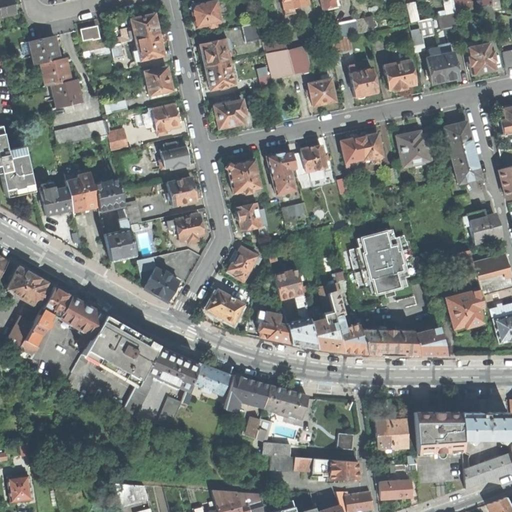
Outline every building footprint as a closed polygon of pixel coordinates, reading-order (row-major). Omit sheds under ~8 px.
[(12,0),(0,0),(0,17),(16,14),(14,4),(12,0)] [(208,25),(209,28),(217,27),(216,23),(221,22),(219,15),(228,13),(225,0),(217,0),(196,5),(193,3),(189,8),(192,10),(194,18),(196,28),(208,25)] [(282,0),(286,15),(296,13),(295,8),(309,5),(307,0),(282,0)] [(320,0),(324,12),(343,8),(342,1),(345,0),(320,0)] [(454,14),(457,13),(453,0),(444,0),(447,15),(454,14)] [(453,0),(457,13),(470,10),(466,0),(453,0)] [(491,0),(482,0),(482,1),(473,3),(474,9),(484,7),(492,5),(491,0)] [(411,23),(419,21),(420,21),(416,2),(407,4),(411,23)] [(496,20),(492,5),(484,7),(487,22),(496,20)] [(115,39),(116,44),(120,44),(135,40),(159,34),(155,20),(154,13),(130,19),(133,32),(129,32),(128,28),(121,30),(122,37),(115,39)] [(457,28),(454,14),(447,15),(438,17),(442,31),(457,28)] [(373,17),(356,21),(359,34),(376,30),(373,17)] [(435,34),(432,18),(420,21),(419,21),(421,29),(411,31),(414,47),(424,45),(422,37),(435,34)] [(356,21),(338,25),(341,38),(350,36),(359,34),(356,21)] [(258,23),(242,27),(246,43),(262,39),(258,23)] [(80,30),(83,40),(92,38),(93,40),(99,38),(96,26),(80,30)] [(161,44),(159,34),(135,40),(137,50),(132,51),(134,62),(163,55),(161,44)] [(35,65),(40,64),(59,59),(56,47),(54,36),(30,42),(35,65)] [(333,54),(353,49),(350,36),(341,38),(330,40),(333,54)] [(202,54),(205,67),(230,62),(227,49),(230,48),(227,38),(200,44),(202,54)] [(486,72),(497,70),(495,62),(496,61),(494,52),(493,52),(491,44),(477,47),(477,42),(471,43),(471,48),(466,49),(472,75),(486,72)] [(116,44),(110,46),(114,60),(123,58),(120,44),(116,44)] [(287,45),(264,50),(265,54),(288,49),(287,45)] [(304,46),(288,49),(294,74),(302,72),(303,74),(311,72),(304,46)] [(403,87),(415,85),(410,60),(409,61),(406,47),(392,49),(395,63),(384,66),(389,90),(393,89),(394,91),(400,90),(403,89),(403,87)] [(436,83),(444,81),(439,52),(438,48),(429,50),(431,58),(426,59),(428,69),(425,70),(426,75),(430,75),(431,84),(436,83)] [(294,74),(288,49),(265,54),(272,79),(294,74)] [(452,79),(458,78),(456,68),(459,68),(458,64),(455,64),(453,53),(450,54),(449,50),(439,52),(444,81),(452,79)] [(511,50),(503,53),(506,68),(511,66),(511,50)] [(67,70),(65,58),(59,59),(40,64),(45,87),(51,85),(70,81),(67,70)] [(219,88),(220,89),(227,87),(227,86),(235,85),(230,62),(205,67),(208,83),(210,90),(219,88)] [(258,68),(261,84),(271,82),(269,66),(258,68)] [(365,95),(377,93),(372,68),(356,72),(355,66),(349,67),(350,73),(349,73),(355,97),(357,97),(358,98),(360,99),(361,99),(364,98),(365,97),(365,95)] [(169,79),(166,67),(144,72),(150,98),(162,96),(162,92),(172,90),(171,83),(170,78),(169,79)] [(324,104),(335,101),(333,92),(338,91),(336,84),(332,85),(330,75),(321,77),(322,81),(308,84),(313,106),(324,104)] [(78,93),(75,80),(70,81),(51,85),(56,109),(81,103),(78,93)] [(110,105),(111,113),(126,110),(124,101),(110,105)] [(216,117),(218,128),(233,125),(243,123),(241,117),(245,116),(242,101),(230,103),(230,101),(221,103),(221,105),(214,107),(214,108),(212,109),(210,111),(211,115),(214,117),(216,117)] [(175,104),(148,110),(150,120),(153,119),(157,135),(166,133),(165,129),(179,126),(179,122),(181,122),(179,115),(178,107),(175,108),(175,104)] [(511,105),(510,105),(507,105),(506,106),(504,108),(504,109),(503,109),(504,114),(499,115),(503,134),(511,131),(511,105)] [(54,132),(57,146),(107,135),(104,120),(54,132)] [(465,122),(444,127),(458,183),(479,178),(474,156),(473,156),(472,149),(468,137),(469,136),(465,122)] [(0,173),(6,198),(32,191),(22,146),(5,150),(0,128),(0,173)] [(398,138),(404,168),(431,162),(426,136),(422,137),(421,133),(411,135),(398,138)] [(370,135),(359,138),(363,158),(364,160),(373,159),(374,164),(379,162),(378,158),(383,157),(378,134),(370,135)] [(146,137),(119,143),(121,149),(147,143),(146,137)] [(345,168),(353,167),(352,161),(363,158),(359,138),(348,140),(339,141),(345,168)] [(183,144),(176,146),(175,142),(163,145),(163,148),(159,149),(161,160),(158,161),(160,169),(168,167),(169,169),(188,164),(186,156),(188,153),(187,150),(187,148),(185,146),(184,146),(183,144)] [(309,172),(311,180),(323,177),(321,169),(325,168),(324,161),(327,160),(326,154),(323,154),(321,145),(310,148),(301,150),(306,173),(309,172)] [(266,157),(276,194),(295,190),(290,170),(295,168),(291,152),(283,154),(283,153),(278,154),(274,154),(274,156),(266,157)] [(255,198),(268,196),(266,186),(260,187),(254,159),(231,164),(229,162),(225,168),(228,170),(231,184),(233,193),(243,191),(244,194),(254,192),(255,198)] [(501,179),(506,199),(511,197),(511,166),(498,170),(501,179)] [(397,168),(383,171),(386,185),(400,182),(397,168)] [(39,189),(45,216),(55,214),(72,210),(65,182),(63,171),(55,173),(57,181),(41,185),(42,188),(39,189)] [(85,209),(97,207),(92,186),(89,173),(77,176),(78,179),(65,182),(72,210),(72,212),(85,209)] [(193,188),(191,177),(166,182),(168,192),(165,193),(167,201),(170,200),(171,206),(196,200),(193,188)] [(110,209),(123,205),(123,204),(117,180),(92,186),(97,207),(98,211),(110,209)] [(471,206),(467,194),(455,197),(458,209),(471,206)] [(123,205),(126,218),(128,225),(141,222),(136,201),(123,204),(123,205)] [(254,228),(261,226),(258,216),(256,203),(236,207),(237,211),(236,211),(236,212),(234,214),(235,219),(237,220),(238,220),(238,221),(239,221),(240,224),(241,230),(254,228)] [(304,203),(288,207),(292,221),(308,217),(304,203)] [(473,213),(471,206),(458,209),(462,226),(468,224),(474,243),(500,236),(495,219),(494,214),(485,216),(484,210),(478,211),(479,214),(472,216),(472,214),(473,213)] [(411,284),(426,280),(408,212),(346,228),(353,256),(349,257),(356,283),(360,282),(367,309),(393,302),(415,296),(411,284)] [(201,223),(199,214),(166,221),(169,231),(176,229),(179,240),(187,238),(188,242),(198,240),(197,236),(204,234),(201,223)] [(264,215),(258,216),(261,226),(254,228),(256,236),(268,233),(264,215)] [(122,258),(135,255),(128,225),(126,218),(118,219),(121,231),(104,235),(110,261),(122,258)] [(227,272),(243,281),(258,256),(241,247),(237,254),(234,252),(232,256),(229,261),(232,263),(227,272)] [(463,282),(476,278),(472,262),(469,251),(457,254),(461,270),(460,271),(463,282)] [(275,252),(267,253),(270,263),(277,261),(275,252)] [(504,253),(472,262),(476,278),(479,290),(481,295),(504,289),(511,281),(504,253)] [(143,288),(167,302),(172,292),(178,281),(155,268),(153,257),(136,261),(143,288)] [(18,298),(33,306),(35,303),(39,305),(49,288),(45,286),(47,282),(29,273),(18,266),(5,290),(12,294),(9,299),(15,302),(18,298)] [(304,345),(316,348),(308,317),(309,317),(296,269),(273,275),(279,299),(294,295),(299,314),(303,316),(301,319),(285,323),(285,325),(289,342),(304,345)] [(337,282),(347,280),(344,270),(334,273),(337,282)] [(51,281),(53,277),(44,272),(42,275),(48,279),(51,281)] [(120,278),(119,280),(128,286),(130,282),(123,278),(121,276),(120,278)] [(347,280),(340,282),(343,291),(349,289),(347,280)] [(361,353),(366,353),(359,329),(358,323),(344,327),(340,314),(343,313),(335,283),(325,286),(330,304),(332,313),(343,351),(356,353),(361,353)] [(323,305),(330,304),(325,286),(319,288),(323,305)] [(51,314),(57,317),(69,295),(61,291),(54,287),(34,321),(17,352),(16,352),(29,358),(36,346),(34,345),(43,328),(47,328),(50,322),(48,319),(51,314)] [(217,290),(206,309),(221,318),(232,324),(243,304),(217,290)] [(484,308),(481,295),(479,290),(446,299),(455,334),(464,332),(468,331),(467,325),(481,321),(478,310),(484,308)] [(72,372),(82,354),(104,315),(85,304),(69,295),(57,317),(84,332),(78,343),(77,343),(68,358),(52,350),(45,363),(72,372)] [(511,303),(490,310),(499,343),(508,341),(509,341),(511,340),(511,303)] [(273,339),(289,342),(285,325),(279,323),(281,315),(255,309),(253,321),(256,321),(254,330),(261,331),(260,337),(273,339)] [(330,350),(343,351),(332,313),(323,316),(324,318),(310,322),(316,348),(321,349),(330,350)] [(5,345),(17,352),(34,321),(22,314),(5,345)] [(82,354),(135,385),(157,346),(135,333),(129,330),(120,324),(104,315),(82,354)] [(432,355),(445,354),(438,328),(413,334),(419,355),(432,355)] [(403,355),(419,355),(413,334),(412,330),(359,329),(366,353),(394,354),(403,355)] [(186,390),(189,383),(197,363),(177,354),(172,352),(157,346),(135,385),(131,394),(144,399),(150,388),(149,386),(152,381),(151,376),(153,376),(153,375),(176,384),(175,386),(186,390)] [(210,391),(221,395),(228,375),(213,369),(197,363),(189,383),(200,387),(199,390),(208,394),(210,391)] [(239,401),(263,407),(269,385),(250,380),(232,375),(223,408),(236,412),(239,401)] [(287,414),(301,417),(307,396),(288,391),(269,385),(263,407),(276,411),(275,414),(286,417),(287,414)] [(134,417),(144,399),(131,394),(120,413),(134,417)] [(181,401),(187,404),(190,396),(184,394),(181,401)] [(177,410),(181,401),(168,396),(164,406),(177,410)] [(170,427),(177,410),(164,406),(156,423),(170,427)] [(462,453),(461,439),(459,412),(442,412),(413,411),(416,455),(416,456),(430,455),(430,454),(438,453),(447,453),(447,454),(462,453)] [(461,439),(510,439),(509,430),(508,420),(507,412),(484,412),(459,412),(461,439)] [(246,435),(254,439),(257,428),(259,420),(251,417),(246,435)] [(268,429),(270,421),(261,419),(260,428),(268,429)] [(407,447),(405,419),(390,420),(375,421),(377,449),(407,447)] [(254,439),(264,442),(267,431),(257,428),(254,439)] [(338,448),(354,450),(355,435),(340,433),(338,448)] [(270,455),(295,457),(302,458),(303,445),(264,442),(263,455),(270,455)] [(417,463),(416,456),(416,455),(407,456),(408,464),(417,463)] [(491,479),(511,471),(511,459),(511,455),(463,472),(464,489),(491,479)] [(328,480),(358,480),(358,471),(357,462),(302,458),(295,457),(294,468),(312,469),(312,467),(329,468),(328,480)] [(21,501),(31,500),(30,491),(30,485),(29,485),(27,476),(12,478),(12,475),(7,476),(11,502),(21,501)] [(380,499),(406,498),(411,497),(410,481),(379,482),(380,499)] [(121,507),(148,499),(144,486),(115,484),(121,507)] [(216,511),(241,511),(236,493),(211,491),(217,511),(216,511)] [(352,511),(358,511),(372,509),(370,492),(349,495),(349,492),(335,492),(339,506),(341,511),(352,511)] [(265,511),(266,511),(265,511),(262,501),(263,501),(261,494),(236,493),(241,511),(265,511)] [(511,511),(511,508),(509,504),(505,497),(491,502),(486,504),(490,511),(511,511)] [(315,511),(314,508),(301,511),(295,511),(292,501),(279,504),(281,511),(315,511)]
